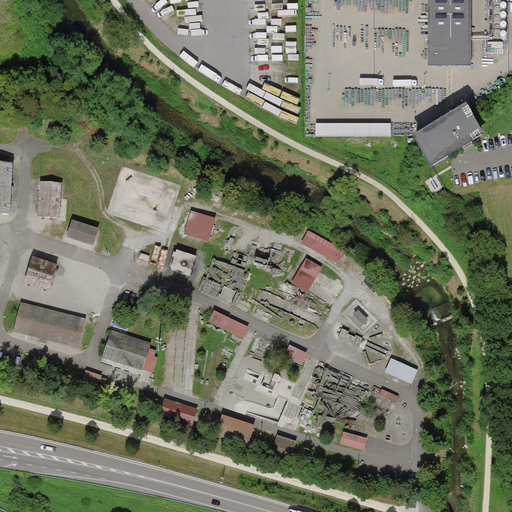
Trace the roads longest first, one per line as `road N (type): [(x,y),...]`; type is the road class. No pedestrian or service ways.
road 1 (track): [(111,0),(163,61),(281,138),(390,195),(436,238),(474,297),(490,412),(485,511)]
road 2 (track): [(406,511),(0,400)]
road 3 (primary): [(270,511),(120,471)]
road 4 (primary): [(120,471),(0,438)]
road 5 (primary): [(0,459),(120,471)]
